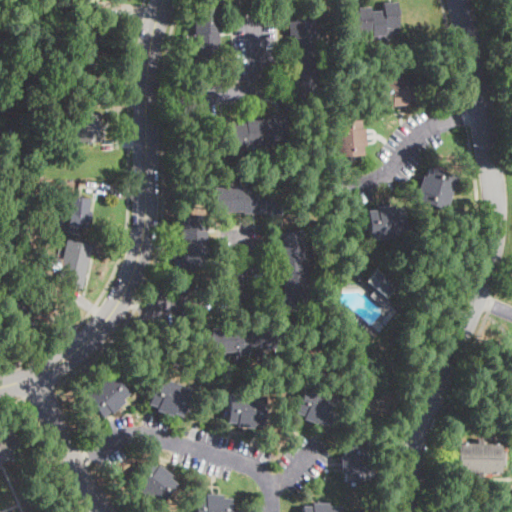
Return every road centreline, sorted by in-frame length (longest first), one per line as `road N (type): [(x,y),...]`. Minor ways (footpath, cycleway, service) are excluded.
road 1 (residential): [(408,511),(419,436),(495,239),(492,165),(462,0)]
road 2 (tertiary): [(0,385),(49,368),(84,344),(133,273),(147,207),(147,64),(162,0)]
road 3 (residential): [(70,463),(116,439),(156,433),(232,459),(273,485)]
road 4 (residential): [(33,375),(70,463),(105,511)]
